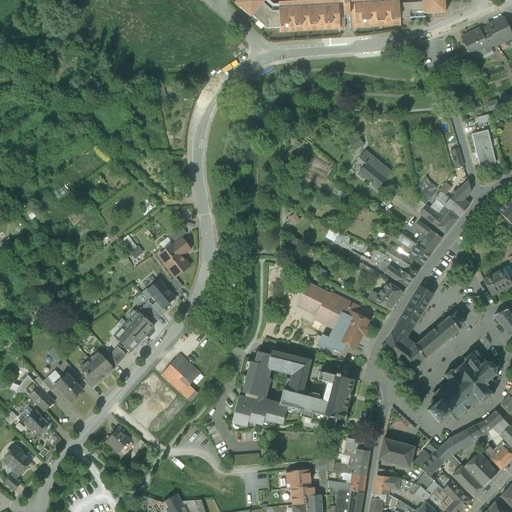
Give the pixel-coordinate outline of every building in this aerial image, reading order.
[(240,0),(244,3),(240,8),(250,18),(252,16),(266,29),(279,28),(278,11),(272,12),(263,4),(264,2),(262,0),(240,0)] [(378,6),(369,6),(369,4),(363,4),(363,7),(355,7),(354,5),(349,5),(349,0),(348,0),(347,0),(343,0),(342,0),(343,5),(337,6),(337,8),(329,9),(329,6),(322,7),(323,9),(314,9),(314,7),(308,7),(308,10),(299,10),(299,8),(293,8),(293,11),(285,11),(285,9),(278,9),(278,11),(279,28),(280,32),(339,29),(339,33),(344,29),(344,15),(349,15),(350,29),(356,32),(356,28),(400,25),(400,19),(399,4),(399,2),(392,3),(393,5),(384,5),(384,3),(378,3),(378,6)] [(416,0),(417,3),(399,4),(400,19),(425,18),(425,15),(445,13),(444,0),(416,0)] [(503,18),(487,26),(495,44),(496,45),(511,37),(511,36),(508,28),(503,18)] [(495,44),(487,28),(480,32),(488,48),(489,47),(495,44)] [(479,30),(461,38),(469,55),(465,57),(468,63),(482,56),(483,59),(493,54),(489,47),(488,48),(480,32),(479,30)] [(488,115),(477,118),(478,125),(490,122),(488,115)] [(487,131),(472,135),(480,167),(495,163),(487,131)] [(357,136),(348,143),(354,151),(363,145),(357,136)] [(458,149),(450,151),(455,168),(463,166),(458,149)] [(390,172),(365,152),(359,159),(364,164),(364,165),(365,165),(358,174),(378,189),(386,180),(385,179),(390,172)] [(455,193),(443,206),(458,219),(469,205),(463,200),(471,193),(467,182),(455,193)] [(445,184),(440,192),(444,196),(450,187),(445,184)] [(428,189),(419,201),(424,206),(434,194),(428,189)] [(511,199),(510,200),(511,202),(509,204),(507,202),(497,212),(511,225),(511,199)] [(438,216),(426,207),(420,215),(436,228),(449,212),(449,211),(444,207),(438,216)] [(449,212),(436,228),(445,235),(457,219),(449,212)] [(286,218),(291,225),(299,220),(294,213),(286,218)] [(430,231),(419,222),(414,228),(423,234),(426,236),(430,231)] [(181,227),(170,236),(175,242),(186,234),(181,227)] [(333,241),(336,233),(328,230),(325,237),(333,241)] [(418,240),(404,230),(400,235),(417,246),(418,247),(426,236),(423,234),(418,240)] [(426,236),(418,247),(430,255),(442,239),(430,231),(426,236)] [(417,246),(400,235),(397,240),(414,250),(417,246)] [(182,239),(173,246),(173,245),(158,256),(173,276),(177,273),(178,275),(189,267),(181,256),(182,255),(190,249),(182,239)] [(401,253),(389,246),(386,252),(386,253),(397,259),(401,253)] [(418,247),(417,246),(414,250),(409,257),(408,258),(413,260),(422,266),(430,255),(418,247)] [(142,254),(137,247),(129,253),(134,260),(142,254)] [(385,256),(375,251),(370,260),(380,265),(382,262),(383,259),(385,256)] [(397,259),(386,253),(385,256),(383,259),(399,269),(404,263),(397,259)] [(409,257),(401,253),(397,259),(404,263),(409,266),(413,260),(408,258),(409,257)] [(390,265),(382,262),(380,265),(378,269),(406,288),(413,279),(400,270),(397,273),(389,267),(390,265)] [(409,266),(404,263),(399,269),(400,270),(413,279),(418,272),(409,266)] [(374,271),(360,264),(357,270),(370,277),(374,271)] [(504,270),(483,280),(491,295),(511,286),(504,270)] [(182,287),(175,277),(170,281),(177,291),(182,287)] [(163,286),(159,281),(148,290),(147,289),(141,293),(147,300),(152,296),(157,302),(163,309),(174,299),(164,286),(163,286)] [(403,293),(387,283),(379,295),(372,292),(367,299),(390,311),(403,293)] [(340,307),(328,301),(331,295),(307,284),(298,302),(305,306),(304,308),(316,314),(315,316),(323,319),(322,321),(338,330),(348,310),(362,317),(365,311),(344,300),(340,307)] [(420,287),(408,307),(420,315),(433,295),(420,287)] [(152,306),(148,301),(142,308),(157,321),(161,316),(152,306)] [(163,309),(157,302),(152,306),(161,316),(166,312),(163,309)] [(408,307),(391,334),(411,349),(414,347),(416,345),(406,338),(420,315),(408,307)] [(362,317),(348,310),(338,330),(333,339),(354,349),(361,335),(364,334),(366,330),(365,328),(368,321),(362,317)] [(511,317),(507,310),(493,316),(507,334),(511,330),(511,317)] [(153,326),(137,311),(123,327),(139,341),(153,326)] [(416,345),(414,347),(424,359),(459,330),(458,328),(463,323),(455,313),(450,318),(449,318),(416,345)] [(139,341),(123,327),(114,337),(129,352),(139,341)] [(411,349),(391,334),(382,350),(410,371),(424,359),(414,347),(411,349)] [(126,356),(117,347),(110,355),(118,365),(126,356)] [(62,358),(54,349),(49,354),(57,363),(62,358)] [(106,360),(98,352),(89,360),(105,377),(114,369),(106,360)] [(267,369),(270,355),(258,352),(255,363),(251,362),(243,393),(245,394),(244,398),(238,397),(231,423),(247,427),(248,421),(262,425),(264,419),(283,424),(286,411),(287,407),(279,404),(267,401),(267,404),(257,402),(259,398),(262,399),(270,370),(267,369)] [(283,390),(279,404),(287,407),(286,411),(300,414),(300,417),(311,420),(312,417),(325,421),(324,423),(335,426),(337,420),(342,421),(344,421),(347,412),(346,412),(354,380),(340,377),(340,375),(336,374),(335,376),(319,372),(317,380),(327,382),(323,400),(318,399),(319,396),(318,395),(313,393),(312,394),(311,397),(301,395),(310,361),(271,352),(270,355),(267,369),(270,370),(292,375),(288,391),(283,390)] [(470,355),(465,359),(464,358),(463,359),(464,360),(464,363),(454,371),(451,371),(451,370),(450,370),(450,372),(445,375),(444,375),(444,376),(445,377),(449,381),(443,387),(441,385),(440,387),(441,388),(435,394),(433,392),(432,393),(439,401),(436,403),(434,401),(432,401),(430,403),(430,405),(431,407),(427,410),(438,423),(449,414),(456,422),(458,421),(456,420),(463,414),(464,415),(465,414),(464,413),(471,408),(472,409),(473,408),(472,406),(478,401),(480,403),(479,405),(481,406),(481,403),(490,395),(493,396),(493,394),(492,394),(499,388),(493,381),(491,379),(495,376),(497,377),(498,376),(495,374),(496,369),(498,368),(498,366),(495,367),(492,363),(493,361),(492,360),(491,362),(485,362),(484,359),(482,360),(478,355),(474,358),(471,354),(471,353),(470,353),(470,355)] [(110,356),(106,360),(113,369),(118,365),(110,356)] [(199,375),(178,356),(161,375),(182,394),(186,389),(199,375)] [(105,377),(89,360),(80,368),(88,376),(96,385),(105,377)] [(67,374),(61,378),(55,371),(47,378),(57,388),(69,402),(82,391),(67,374)] [(45,394),(39,388),(38,387),(33,381),(28,376),(24,381),(20,386),(18,392),(17,392),(17,393),(26,393),(45,412),(54,403),(45,394)] [(96,385),(88,376),(83,380),(91,389),(96,385)] [(38,377),(33,381),(38,387),(43,382),(38,377)] [(47,378),(43,382),(50,390),(52,392),(57,388),(47,378)] [(43,382),(38,387),(39,388),(45,394),(50,390),(43,382)] [(190,393),(186,389),(182,394),(186,398),(190,393)] [(190,393),(186,398),(190,402),(197,394),(193,391),(190,393)] [(511,399),(508,396),(500,406),(511,417),(511,399)] [(36,411),(24,423),(36,435),(38,433),(40,435),(47,427),(46,426),(48,423),(36,411)] [(495,412),(484,421),(492,429),(503,420),(495,412)] [(12,413),(5,420),(10,424),(17,417),(12,413)] [(492,429),(484,421),(474,426),(481,435),(487,432),(492,429)] [(481,435),(474,426),(465,431),(473,441),(476,444),(483,438),(481,435)] [(511,429),(509,426),(499,437),(501,439),(502,439),(511,449),(511,429)] [(130,441),(117,429),(106,441),(119,453),(130,441)] [(499,437),(492,429),(487,432),(495,445),(501,439),(499,437)] [(465,431),(450,438),(443,445),(452,455),(473,441),(465,431)] [(483,438),(476,444),(480,448),(486,443),(483,438)] [(358,441),(347,439),(344,456),(351,457),(349,467),(353,467),(356,450),(358,441)] [(372,441),(358,439),(358,441),(356,450),(370,452),(372,441)] [(414,447),(384,439),(378,460),(409,468),(414,447)] [(151,449),(140,440),(136,445),(146,454),(151,449)] [(452,455),(443,445),(439,448),(432,442),(427,447),(434,453),(436,455),(443,463),(452,455)] [(511,451),(502,442),(493,451),(489,447),(483,452),(501,470),(511,458),(511,451)] [(31,461),(14,447),(2,461),(20,476),(31,461)] [(370,452),(356,450),(353,467),(352,475),(365,477),(370,452)] [(431,459),(429,457),(430,457),(424,452),(414,463),(419,468),(424,473),(433,481),(436,484),(442,478),(434,470),(439,467),(431,459)] [(258,455),(230,457),(231,467),(259,465),(258,455)] [(443,463),(436,455),(431,459),(439,467),(443,463)] [(497,474),(478,455),(464,468),(483,488),(497,474)] [(349,467),(334,464),(332,471),(352,475),(353,467),(349,467)] [(482,489),(461,467),(452,476),(473,498),(482,489)] [(391,471),(377,469),(376,476),(390,478),(391,471)] [(310,487),(309,470),(285,472),(287,489),(310,487)] [(433,481),(424,473),(415,484),(418,486),(420,488),(425,491),(433,481)] [(352,475),(350,484),(327,481),(328,490),(328,489),(330,489),(351,492),(363,493),(365,477),(352,475)] [(15,481),(10,476),(5,483),(15,491),(20,485),(15,481)] [(390,478),(376,476),(374,494),(386,495),(388,495),(389,489),(397,490),(398,489),(399,479),(390,478)] [(412,483),(399,479),(398,489),(409,494),(412,483)] [(433,481),(425,491),(429,495),(438,485),(436,484),(433,481)] [(460,511),(470,502),(451,482),(443,490),(443,491),(448,496),(437,510),(438,510),(439,511),(460,511)] [(415,484),(412,483),(409,494),(414,495),(420,488),(418,486),(415,484)] [(438,485),(429,495),(425,503),(435,511),(436,511),(438,510),(437,510),(448,496),(443,491),(443,490),(438,485)] [(313,487),(310,487),(287,489),(286,490),(290,490),(291,506),(306,505),(305,498),(314,497),(313,487)] [(425,491),(420,488),(414,495),(425,503),(425,502),(425,503),(429,495),(425,491)] [(511,490),(509,488),(500,497),(511,508),(511,490)] [(347,511),(351,492),(330,489),(331,496),(336,496),(335,503),(337,503),(336,507),(336,511),(347,511)] [(360,511),(363,493),(351,492),(347,511),(360,511)] [(177,494),(162,503),(166,510),(181,502),(177,494)] [(314,497),(305,498),(306,505),(306,511),(321,511),(321,496),(314,497)] [(373,499),(371,499),(368,511),(379,511),(380,510),(381,500),(373,499)] [(205,511),(201,500),(181,502),(186,511),(205,511)] [(399,511),(402,504),(397,500),(397,501),(394,511),(396,511),(399,511)] [(181,502),(166,510),(167,511),(186,511),(181,502)] [(435,511),(425,503),(425,502),(425,503),(416,511),(435,511)] [(503,511),(494,503),(485,511),(503,511)]
